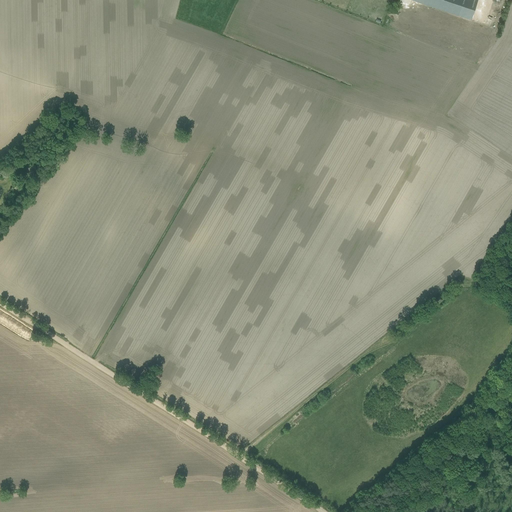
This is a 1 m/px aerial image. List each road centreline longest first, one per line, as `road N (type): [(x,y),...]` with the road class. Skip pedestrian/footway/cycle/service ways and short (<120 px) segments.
road 1 (track): [(322,511),(0,304)]
road 2 (track): [(511,234),(475,284),(454,281),(236,455)]
